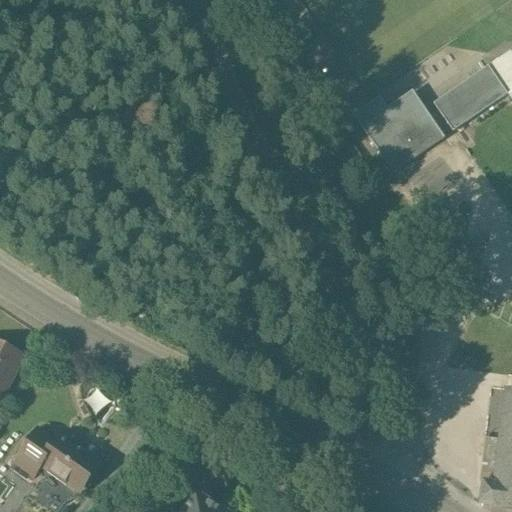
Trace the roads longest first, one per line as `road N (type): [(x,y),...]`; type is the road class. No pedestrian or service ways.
road 1 (residential): [(190,0),(408,488)]
road 2 (secondary): [(0,279),(124,354),(408,488)]
